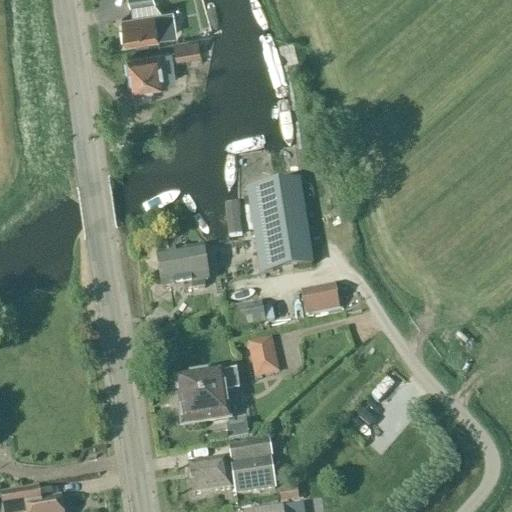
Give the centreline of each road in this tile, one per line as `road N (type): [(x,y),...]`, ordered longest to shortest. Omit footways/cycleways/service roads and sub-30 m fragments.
road 1 (secondary): [(141,511),(63,0)]
road 2 (unclassified): [(367,295),(429,383),(489,448),(486,483),(462,511)]
